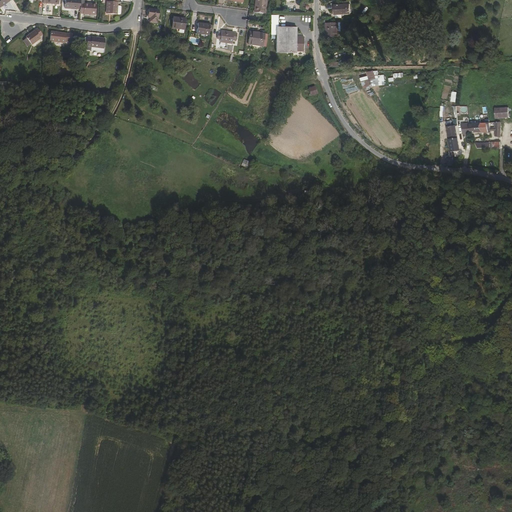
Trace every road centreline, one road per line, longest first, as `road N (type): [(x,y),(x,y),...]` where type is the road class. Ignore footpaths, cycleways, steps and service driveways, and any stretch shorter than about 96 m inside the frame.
road 1 (track): [(349,511),(415,386),(447,360),(494,341),(511,289)]
road 2 (track): [(134,17),(116,108),(71,164),(0,178)]
road 3 (residential): [(432,169),(376,154),(359,140),(317,58)]
road 4 (residential): [(0,17),(105,29),(131,22),(137,0)]
